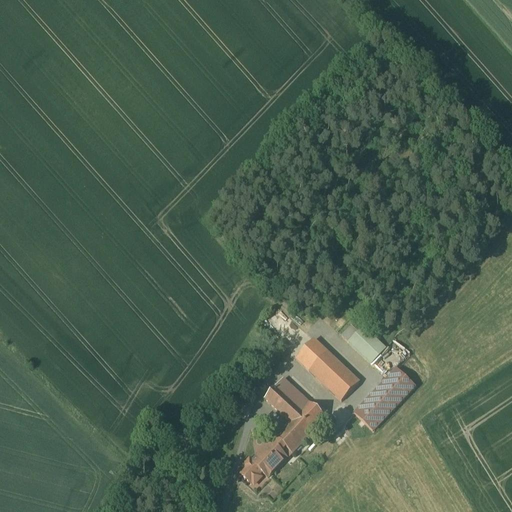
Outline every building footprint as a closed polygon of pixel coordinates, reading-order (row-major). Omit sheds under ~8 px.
[(362,321),(349,336),(375,360),(389,345),(362,321)] [(360,375),(314,332),(296,351),(342,395),(360,375)] [(373,424),(416,380),(398,363),(355,407),(373,424)] [(327,411),(282,370),(263,391),(289,415),(248,458),(267,476),(319,422),(319,421),(327,411)] [(246,386),(234,416),(246,420),(257,390),(246,386)]
